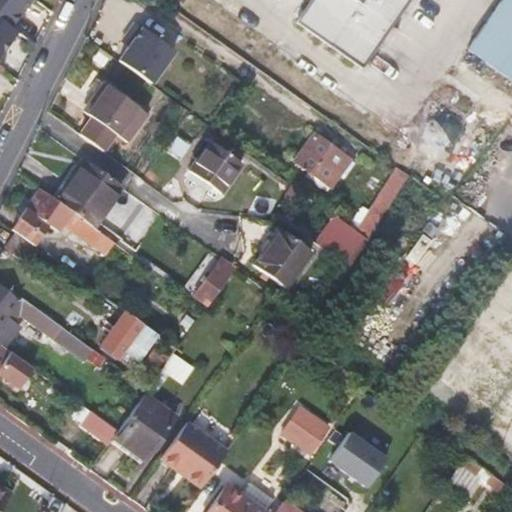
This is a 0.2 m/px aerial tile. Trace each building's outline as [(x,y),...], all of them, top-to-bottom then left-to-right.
[(0,0),(0,24),(7,29),(29,0),(0,0)] [(310,0),(293,25),(359,73),(410,0),(310,0)] [(511,0),(499,0),(462,55),(511,88),(511,0)] [(0,49),(12,34),(7,29),(0,24),(0,49)] [(117,63),(147,84),(170,51),(133,26),(124,39),(131,44),(126,50),(117,63)] [(131,44),(124,39),(120,45),(126,50),(131,44)] [(90,121),(132,151),(152,123),(110,92),(90,121)] [(324,195),(348,163),(312,137),(293,165),(306,175),(304,181),(324,195)] [(188,174),(221,198),(242,169),(209,145),(188,174)] [(94,230),(122,191),(85,164),(74,179),(67,175),(51,199),(57,204),(94,230)] [(408,180),(398,173),(357,236),(368,244),(408,180)] [(22,209),(25,211),(11,232),(33,248),(47,228),(54,233),(59,225),(96,252),(102,246),(107,249),(111,243),(94,230),(57,204),(55,207),(38,195),(30,205),(27,202),(22,209)] [(325,233),(359,258),(368,244),(357,236),(334,220),(325,233)] [(256,270),(288,291),(313,256),(282,234),(256,270)] [(3,250),(25,266),(35,252),(13,237),(3,250)] [(206,307),(233,272),(220,262),(194,299),(206,307)] [(0,326),(17,303),(0,290),(0,337),(2,334),(0,332),(0,326)] [(200,320),(206,312),(182,295),(174,307),(183,315),(187,310),(200,320)] [(147,354),(159,338),(126,315),(100,350),(117,362),(131,343),(147,354)] [(84,361),(92,351),(49,321),(44,331),(84,361)] [(0,369),(10,356),(0,348),(0,369)] [(152,379),(166,359),(170,362),(177,352),(172,348),(164,358),(156,353),(142,372),(152,379)] [(174,419),(144,398),(119,433),(114,439),(144,461),(174,419)] [(91,414),(83,425),(110,445),(114,439),(119,433),(91,414)] [(280,433),(307,452),(316,440),(289,422),(280,433)] [(226,455),(186,427),(160,462),(200,493),(226,455)] [(328,463),(365,489),(385,461),(347,435),(328,463)] [(500,495),(505,487),(465,459),(460,466),(500,495)] [(273,501),(248,485),(240,498),(259,511),(265,511),(268,509),(273,501)] [(0,511),(12,496),(0,487),(0,511)] [(272,511),(268,509),(265,511),(259,511),(240,498),(225,488),(208,511),(272,511)]
